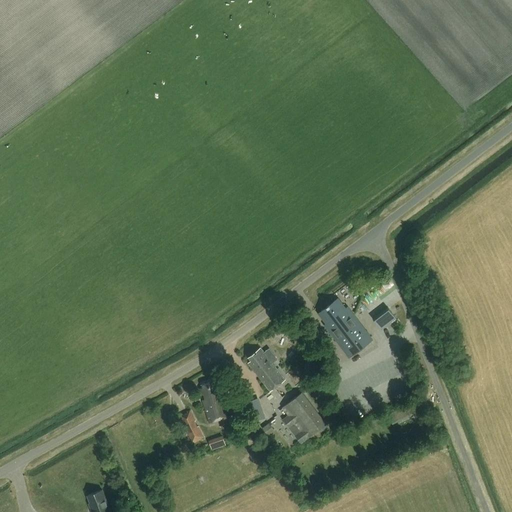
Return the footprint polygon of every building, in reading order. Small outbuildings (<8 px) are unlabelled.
[(351,356),(371,341),(346,308),(343,310),(339,305),(335,300),(321,311),(330,323),(326,327),(337,341),(338,340),(351,356)] [(373,319),(381,330),(396,319),(388,308),(373,319)] [(269,348),(264,352),(260,348),(248,357),(251,361),(248,363),(270,392),(285,380),(272,363),(277,359),(269,348)] [(307,352),(305,369),(317,371),(318,354),(307,352)] [(230,417),(218,380),(201,385),(202,388),(199,389),(210,423),(230,417)] [(301,444),(306,440),(326,424),(301,392),(282,408),(288,416),(282,420),(301,444)] [(256,418),(254,411),(253,409),(260,407),(261,407),(260,404),(258,399),(257,400),(246,404),(243,405),(250,423),(253,422),(257,421),(256,418)] [(182,414),(179,416),(184,426),(185,425),(188,433),(187,434),(192,444),(204,438),(198,427),(197,427),(194,422),(196,422),(190,410),(187,412),(187,413),(183,415),(182,414)] [(392,425),(399,422),(395,414),(394,412),(387,415),(388,417),(392,425)] [(109,511),(103,491),(86,497),(91,510),(90,511),(109,511)]
